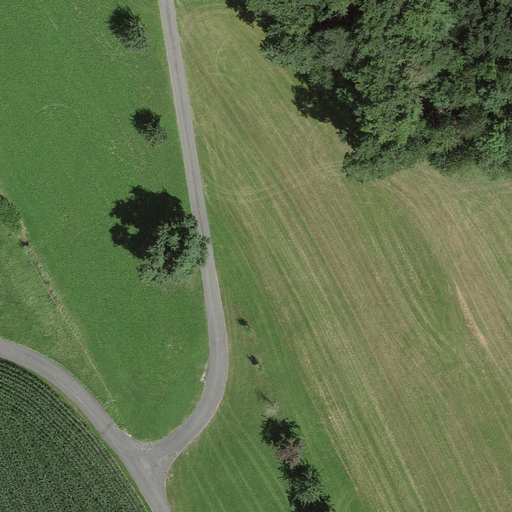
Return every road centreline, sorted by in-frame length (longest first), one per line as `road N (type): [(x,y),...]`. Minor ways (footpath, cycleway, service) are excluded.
road 1 (track): [(141,468),(195,427),(219,371),(214,277),(168,0)]
road 2 (unclassified): [(0,350),(72,389),(141,468)]
